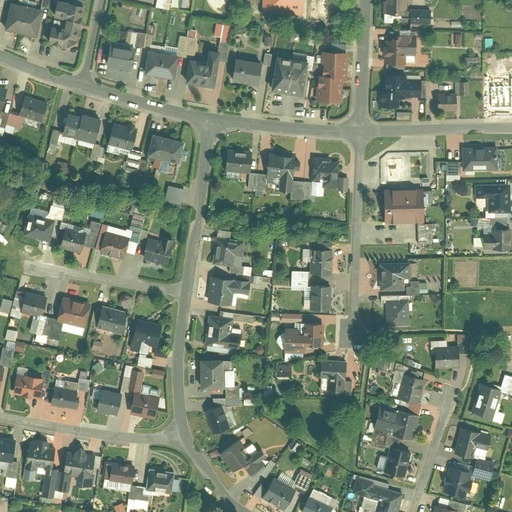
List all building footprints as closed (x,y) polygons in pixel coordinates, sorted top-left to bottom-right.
[(84,6),(57,0),(54,16),(65,19),(62,29),(52,27),(48,42),(70,46),(77,41),(84,6)] [(263,0),(264,12),(303,13),(303,0),(263,0)] [(408,0),(384,0),(384,12),(408,12),(408,0)] [(43,8),(13,1),(6,28),(37,35),(43,8)] [(412,8),(411,22),(431,22),(432,8),(412,8)] [(147,32),(138,30),(135,44),(144,45),(147,32)] [(154,34),(147,32),(144,45),(152,47),(154,34)] [(387,39),(386,62),(415,62),(415,54),(417,54),(417,33),(412,33),(399,33),(398,33),(398,36),(393,36),(393,39),(387,39)] [(452,45),(461,45),(461,33),(452,33),(452,45)] [(190,36),(182,35),(179,53),(187,55),(190,36)] [(229,61),(233,42),(220,40),(218,51),(222,51),(220,59),(229,61)] [(136,45),(113,41),(108,64),(131,68),(136,45)] [(273,48),(267,47),(264,62),(271,63),(273,48)] [(180,55),(151,50),(147,71),(176,77),(180,55)] [(209,61),(193,58),(189,80),(216,85),(220,59),(222,51),(218,51),(211,50),(209,61)] [(349,51),(323,50),(322,73),(317,73),(316,100),(342,100),(343,78),(348,78),(349,51)] [(309,60),(277,54),(272,89),(304,94),(309,60)] [(263,62),(238,58),(235,78),(259,82),(263,62)] [(408,72),(386,72),(386,90),(381,90),(381,106),(400,106),(400,97),(421,97),(422,74),(408,73),(408,72)] [(461,80),(461,94),(469,94),(469,81),(461,80)] [(491,86),(492,109),(511,108),(511,106),(510,86),(491,86)] [(457,93),(437,93),(437,111),(456,111),(457,93)] [(19,113),(43,120),(49,101),(24,94),(19,113)] [(62,134),(96,142),(101,117),(67,110),(62,134)] [(398,111),(398,119),(411,119),(411,111),(398,111)] [(108,141),(133,147),(138,126),(114,120),(108,141)] [(148,152),(180,162),(186,141),(154,132),(148,152)] [(497,146),(465,147),(466,169),(498,168),(497,146)] [(250,170),(252,149),(228,147),(226,168),(250,170)] [(270,154),(268,175),(293,176),(294,155),(270,154)] [(317,185),(339,186),(341,158),(319,156),(317,181),(317,185)] [(159,160),(159,170),(167,170),(168,160),(159,160)] [(56,172),(67,173),(68,162),(57,161),(56,172)] [(444,179),(458,179),(458,161),(444,161),(444,179)] [(267,189),(268,175),(250,173),(249,187),(267,189)] [(317,185),(317,181),(294,179),(293,198),(316,199),(317,185)] [(489,212),(511,212),(511,181),(489,181),(489,183),(489,195),(489,212)] [(477,195),(489,195),(489,183),(477,183),(477,195)] [(166,184),(163,200),(178,203),(182,187),(166,184)] [(423,184),(383,184),(383,221),(416,220),(424,220),(423,184)] [(53,198),(48,213),(61,217),(66,202),(53,198)] [(92,205),(90,215),(102,217),(104,207),(92,205)] [(56,219),(29,212),(24,234),(51,241),(56,219)] [(128,228),(139,231),(143,217),(132,214),(128,228)] [(434,221),(424,220),(416,220),(415,240),(432,241),(434,221)] [(60,247),(82,252),(87,234),(83,233),(85,227),(75,224),(74,229),(66,227),(60,247)] [(511,245),(511,227),(495,227),(495,235),(495,246),(511,245)] [(125,258),(130,236),(106,230),(100,252),(125,258)] [(218,233),(214,260),(239,264),(243,236),(218,233)] [(168,265),(175,238),(164,235),(162,239),(149,236),(143,258),(168,265)] [(476,246),(495,246),(495,235),(476,236),(476,246)] [(332,249),(312,248),(311,271),(330,272),(332,249)] [(382,255),(382,290),(413,290),(413,255),(382,255)] [(208,298),(232,302),(234,289),(236,276),(212,273),(208,298)] [(252,278),(236,276),(234,289),(250,291),(252,278)] [(311,308),(331,309),(332,286),(313,285),(311,308)] [(49,295),(27,290),(22,311),(43,316),(49,295)] [(92,302),(64,295),(58,320),(85,327),(92,302)] [(0,310),(8,312),(11,299),(1,297),(0,301),(0,310)] [(409,324),(409,297),(386,297),(386,325),(409,324)] [(129,310),(103,304),(97,327),(123,334),(129,310)] [(211,311),(208,332),(229,335),(232,314),(211,311)] [(279,313),(280,321),(297,321),(297,313),(279,313)] [(164,323),(139,317),(131,348),(149,352),(150,345),(158,346),(164,323)] [(307,342),(325,343),(326,322),(308,321),(307,334),(307,342)] [(4,338),(14,340),(16,330),(6,328),(4,338)] [(206,344),(240,349),(241,337),(229,335),(208,332),(206,344)] [(307,342),(307,334),(287,333),(286,350),(306,352),(307,342)] [(0,363),(8,366),(14,342),(4,339),(0,354),(0,363)] [(99,349),(101,341),(93,340),(91,347),(99,349)] [(15,341),(13,349),(22,351),(24,343),(15,341)] [(459,367),(459,344),(438,344),(438,367),(459,367)] [(150,366),(151,356),(137,355),(136,365),(150,366)] [(154,356),(154,365),(167,365),(167,356),(154,356)] [(201,357),(203,387),(223,386),(222,356),(201,357)] [(385,375),(389,359),(377,356),(375,366),(377,367),(376,373),(385,375)] [(323,389),(345,390),(347,359),(326,358),(323,389)] [(274,364),(275,376),(291,376),(291,363),(274,364)] [(151,367),(149,375),(161,378),(163,370),(151,367)] [(405,370),(398,396),(420,403),(428,376),(405,370)] [(45,377),(17,372),(14,393),(41,398),(45,377)] [(469,413),(492,421),(503,387),(480,379),(469,413)] [(52,404),(78,407),(81,389),(55,385),(52,404)] [(118,414),(123,392),(102,388),(97,410),(118,414)] [(156,418),(161,395),(135,390),(130,413),(156,418)] [(205,409),(212,433),(229,428),(223,404),(205,409)] [(372,429),(415,438),(420,413),(377,405),(372,429)] [(455,450),(476,457),(484,432),(463,425),(455,450)] [(17,438),(0,435),(0,459),(14,461),(17,438)] [(29,443),(23,478),(35,480),(37,466),(46,467),(41,494),(55,496),(60,466),(53,465),(56,448),(53,447),(54,442),(34,439),(33,443),(29,443)] [(222,454),(235,470),(242,464),(249,474),(248,475),(252,480),(259,475),(265,467),(254,453),(248,458),(236,443),(222,454)] [(385,474),(407,479),(412,450),(391,446),(385,474)] [(75,451),(68,450),(65,472),(79,474),(78,482),(93,484),(95,467),(100,468),(102,455),(89,453),(86,449),(78,448),(75,451)] [(133,483),(136,464),(112,461),(110,480),(133,483)] [(476,470),(452,463),(445,491),(470,497),(476,470)] [(146,489),(173,493),(176,471),(150,467),(146,489)] [(292,483),(304,488),(311,473),(299,468),(292,483)] [(14,487),(16,478),(5,475),(3,484),(14,487)] [(355,492),(381,499),(385,486),(386,483),(360,475),(355,492)] [(263,497),(285,508),(296,488),(274,477),(263,497)] [(377,511),(398,511),(404,491),(385,486),(381,499),(377,511)] [(303,511),(305,511),(331,511),(334,506),(310,495),(303,511)] [(113,505),(115,511),(119,511),(124,510),(121,502),(113,505)]
